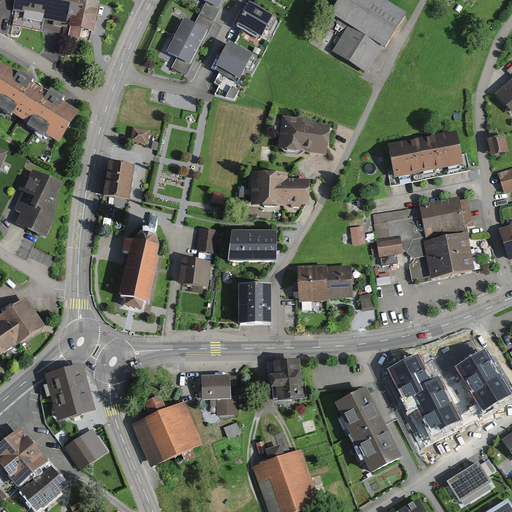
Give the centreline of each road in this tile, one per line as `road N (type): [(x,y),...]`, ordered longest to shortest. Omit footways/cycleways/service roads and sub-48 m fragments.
road 1 (residential): [(278,347),(284,264),(424,0)]
road 2 (residential): [(511,295),(485,172),(479,100),(511,21)]
road 3 (tertiary): [(278,347),(388,340),(511,296)]
road 4 (tertiary): [(106,106),(85,195),(77,290)]
road 5 (residential): [(118,73),(192,91),(239,0)]
road 6 (residential): [(367,511),(511,419)]
road 7 (tertiary): [(127,355),(278,347)]
road 8 (tertiary): [(152,511),(112,410),(109,375)]
road 9 (residential): [(106,106),(0,42)]
